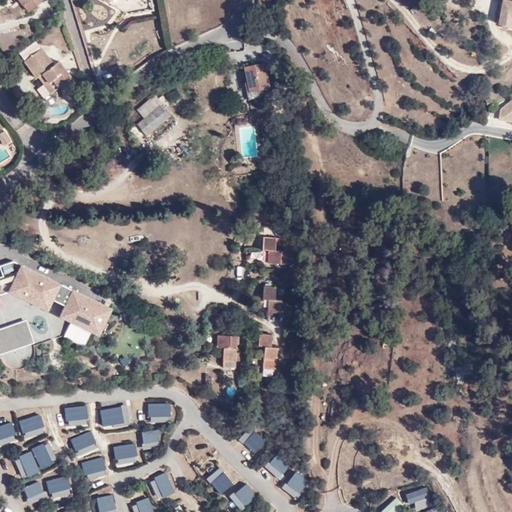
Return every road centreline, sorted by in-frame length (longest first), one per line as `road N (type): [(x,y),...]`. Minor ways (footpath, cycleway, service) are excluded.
road 1 (tertiary): [(46,147),(168,56),(227,27),(247,0)]
road 2 (unknown): [(227,27),(288,44),(334,117),(367,130)]
